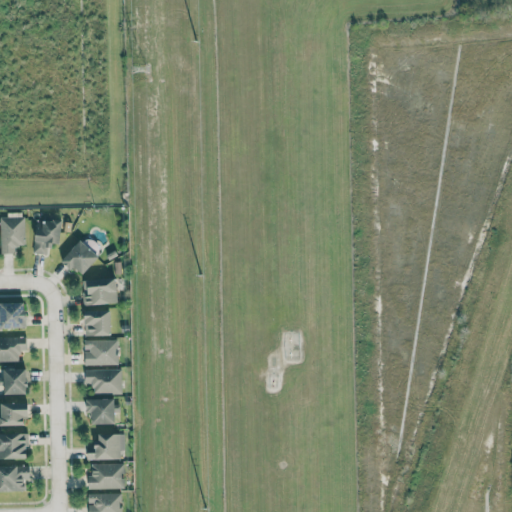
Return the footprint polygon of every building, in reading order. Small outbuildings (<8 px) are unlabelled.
[(24,213),(0,213),(0,234),(0,253),(15,252),(15,245),(24,245),(24,213)] [(46,253),(47,243),(61,244),(62,219),(35,218),(34,252),(46,253)] [(83,273),(99,256),(81,239),(60,260),(71,271),(75,266),(83,273)] [(85,304),(118,302),(117,277),(83,278),(85,304)] [(26,301),(0,301),(0,327),(26,327),(26,301)] [(111,308),(84,309),(85,335),(112,334),(111,308)] [(0,361),(19,361),(19,350),(26,350),(26,336),(0,336),(0,361)] [(83,340),(84,350),(85,350),(85,365),(117,364),(117,339),(83,340)] [(4,393),(28,392),(27,367),(3,368),(4,376),(0,376),(0,385),(4,385),(4,393)] [(121,369),(85,368),(85,383),(93,384),(93,393),(121,393),(121,369)] [(88,398),(89,423),(115,422),(114,397),(88,398)] [(0,424),(29,424),(28,401),(0,402),(1,413),(0,413),(0,424)] [(0,457),(29,457),(28,432),(0,432),(0,457)] [(87,459),(121,458),(121,446),(120,446),(120,432),(99,433),(99,441),(86,442),(87,459)] [(91,463),(91,475),(87,475),(88,488),(123,488),(123,463),(91,463)] [(0,464),(0,490),(24,491),(25,477),(31,478),(32,466),(0,464)] [(88,511),(121,511),(121,492),(88,493),(88,511)]
